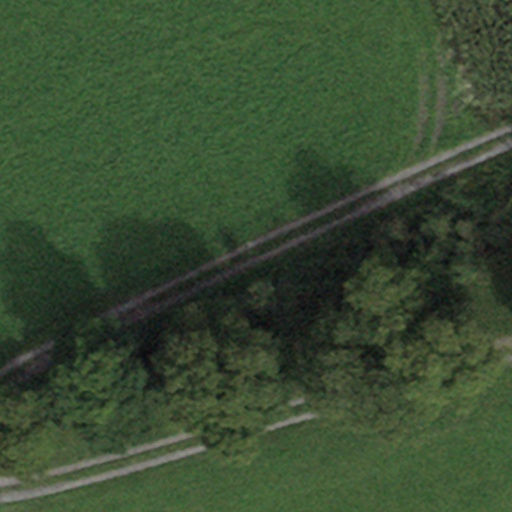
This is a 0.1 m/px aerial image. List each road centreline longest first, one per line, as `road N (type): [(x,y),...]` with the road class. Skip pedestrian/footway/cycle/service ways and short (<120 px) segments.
road 1 (track): [(0,386),(131,315),(511,137)]
road 2 (track): [(0,490),(53,490),(511,353)]
